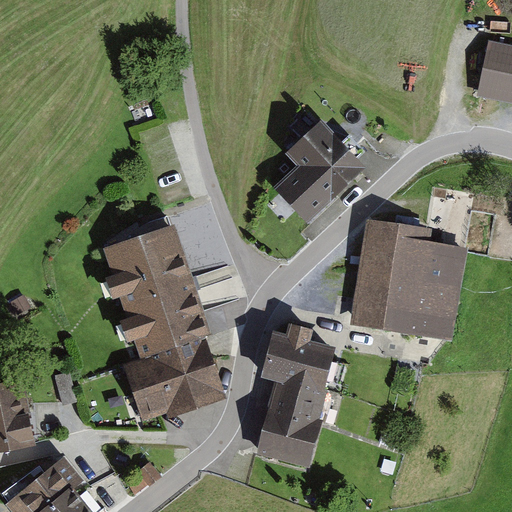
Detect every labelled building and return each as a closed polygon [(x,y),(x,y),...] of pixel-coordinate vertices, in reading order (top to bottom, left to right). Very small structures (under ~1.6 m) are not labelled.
[(511,49),(484,43),(472,95),(511,103),(511,49)] [(290,167),(260,196),(295,233),(359,172),(311,122),(277,154),(290,167)] [(423,231),(357,224),(346,330),(445,340),(454,250),(422,247),(423,231)] [(218,399),(162,230),(97,252),(133,360),(120,364),(141,425),(218,399)] [(288,337),(272,332),(260,379),(278,383),(259,454),(312,468),(324,421),(320,421),(327,391),(324,390),(335,349),(309,343),(312,333),(291,327),(288,337)] [(0,451),(37,448),(31,386),(0,388),(0,451)] [(146,458),(121,479),(134,493),(158,473),(146,458)] [(56,464),(1,507),(5,511),(98,511),(101,510),(56,464)]
